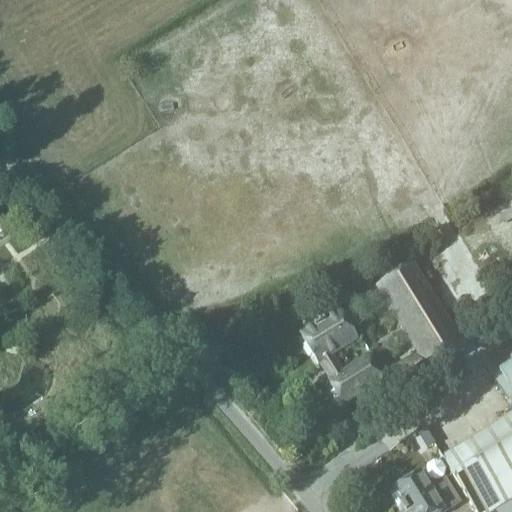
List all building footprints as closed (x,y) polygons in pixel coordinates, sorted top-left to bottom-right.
[(379,290),(429,372),(430,373),(464,352),(413,269),(379,290)] [(301,339),(317,366),(320,365),(333,385),(330,386),(342,407),(357,398),(358,400),(365,395),(364,393),(380,383),(368,363),(345,377),(332,357),(355,343),(338,316),(336,317),(333,313),(318,322),(320,325),(313,330),(314,331),(301,339)] [(511,418),(472,443),(464,449),(500,508),(511,500),(511,349),(483,367),(511,413),(511,418)] [(405,393),(429,378),(415,355),(390,371),(405,393)] [(423,429),(415,434),(426,451),(434,446),(423,429)] [(493,511),(500,508),(464,449),(445,460),(443,461),(451,474),(470,504),(474,511),(493,511)] [(426,475),(421,477),(421,476),(394,492),(402,505),(400,506),(403,511),(445,511),(459,504),(444,479),(446,472),(442,465),(434,464),(428,468),(426,475)] [(511,511),(511,501),(494,511),(511,511)]
